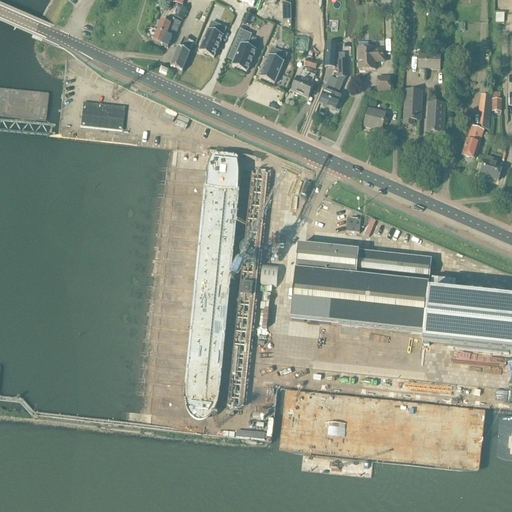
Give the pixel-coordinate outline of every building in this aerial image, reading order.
[(291,5),(283,3),(283,22),(291,21),(291,5)] [(187,11),(179,7),(174,18),(183,21),(187,11)] [(247,15),(243,24),(249,26),(253,17),(247,15)] [(161,21),(157,32),(166,35),(169,30),(176,33),(181,23),(167,17),(165,23),(161,21)] [(174,39),(176,33),(169,30),(166,35),(157,32),(153,42),(150,41),(147,47),(159,51),(162,45),(168,48),(172,38),(174,39)] [(209,31),(199,53),(214,59),(223,37),(209,31)] [(238,54),(232,67),(247,73),(256,51),(246,47),(251,36),(241,32),(232,52),(238,54)] [(300,36),(298,50),(306,51),(308,37),(300,36)] [(327,44),(325,69),(336,70),(337,44),(327,44)] [(287,56),(272,49),(260,79),(274,85),(284,63),(287,56)] [(183,72),(188,60),(191,55),(178,50),(170,67),(183,72)] [(375,51),(375,50),(358,50),(359,71),(375,70),(375,61),(385,61),(384,50),(375,51)] [(426,56),(425,71),(440,72),(441,57),(426,56)] [(307,57),(304,67),(310,68),(312,63),(313,58),(307,57)] [(339,82),(338,82),(328,108),(336,112),(342,98),(338,97),(343,84),(346,79),(346,61),(338,62),(339,82)] [(297,78),(291,92),(298,95),(300,96),(309,76),(311,70),(305,68),(300,79),(297,78)] [(309,76),(300,96),(301,96),(308,100),(315,85),(312,84),(317,73),(311,70),(309,76)] [(328,108),(338,82),(330,78),(319,104),(328,108)] [(378,93),(390,93),(390,87),(389,78),(378,79),(378,93)] [(422,94),(406,93),(404,125),(414,126),(414,122),(420,122),(422,94)] [(481,113),(479,128),(489,132),(493,97),(483,96),(481,113)] [(493,101),(492,101),(492,103),(492,113),(502,113),(502,103),(502,101),(500,101),(493,101)] [(124,109),(82,104),(79,128),(121,132),(124,109)] [(445,106),(428,105),(427,134),(434,134),(434,139),(443,140),(445,106)] [(386,114),(368,110),(363,128),(370,130),(371,128),(381,131),(386,114)] [(484,132),(472,128),(467,141),(462,156),(475,160),(480,145),(484,132)] [(502,167),(484,162),(480,176),(498,181),(502,167)] [(360,221),(347,220),(346,233),(359,235),(360,221)] [(298,247),(290,320),(425,335),(424,345),(511,354),(511,303),(463,298),(459,298),(461,284),(430,280),(432,261),(298,247)]
